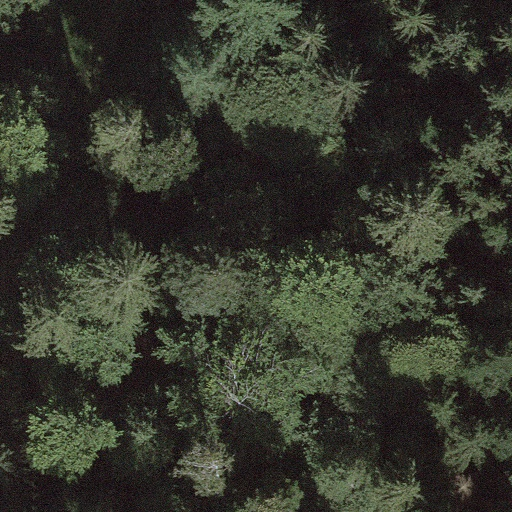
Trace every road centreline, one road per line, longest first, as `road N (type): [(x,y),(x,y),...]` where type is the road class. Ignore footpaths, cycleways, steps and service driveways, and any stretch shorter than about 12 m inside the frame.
road 1 (track): [(0,316),(131,0)]
road 2 (track): [(89,92),(208,0)]
